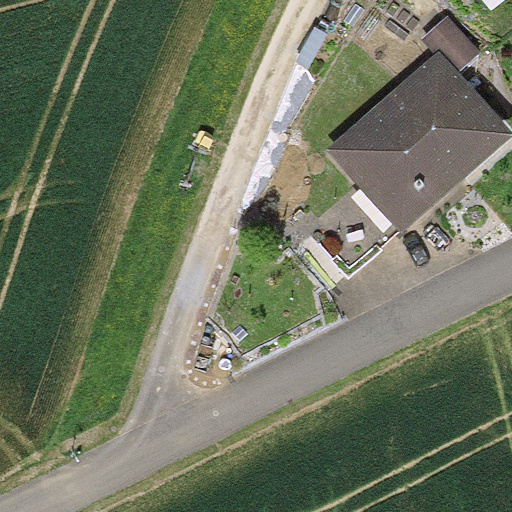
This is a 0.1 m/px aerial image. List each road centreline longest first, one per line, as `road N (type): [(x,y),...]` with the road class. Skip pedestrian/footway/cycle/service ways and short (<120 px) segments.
road 1 (residential): [(20,511),(511,266)]
road 2 (track): [(156,446),(158,383),(277,70),(313,0)]
